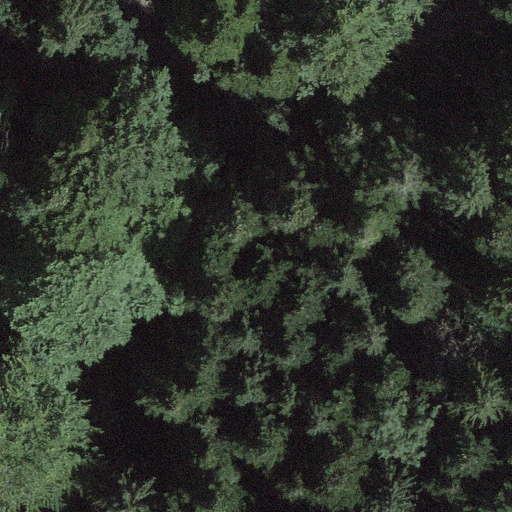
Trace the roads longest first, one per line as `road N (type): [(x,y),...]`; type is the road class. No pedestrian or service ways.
road 1 (track): [(129,0),(142,19),(153,106),(137,196),(68,378),(0,498)]
road 2 (track): [(142,19),(356,47),(511,0)]
road 3 (track): [(68,378),(72,511)]
